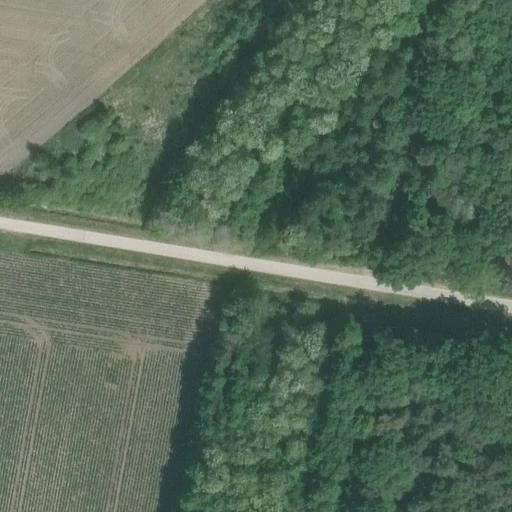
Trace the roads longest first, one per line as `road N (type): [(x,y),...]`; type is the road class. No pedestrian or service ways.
road 1 (unknown): [(333,511),(431,0)]
road 2 (unclassified): [(511,306),(0,222)]
